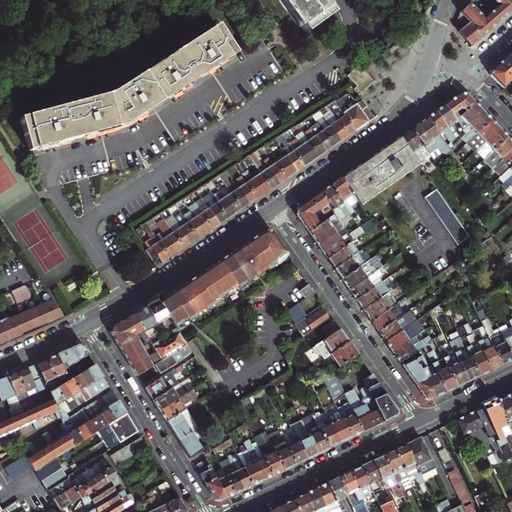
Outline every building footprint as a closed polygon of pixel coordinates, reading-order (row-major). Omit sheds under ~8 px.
[(284,0),(304,29),(333,11),(324,0),(284,0)] [(462,15),(469,21),(479,11),(475,7),(472,4),(470,7),(462,15)] [(510,16),(511,13),(511,11),(504,4),(502,6),(501,5),(495,11),(505,20),(510,16)] [(472,22),(477,28),(485,21),(487,18),(486,18),(482,14),(479,11),(469,21),(470,23),(471,23),(472,22)] [(501,23),(505,20),(495,11),(491,14),(501,23)] [(497,26),(501,23),(491,14),(486,18),(487,18),(485,21),(493,30),(497,26)] [(489,33),(493,30),(485,21),(477,28),(486,36),(489,33)] [(479,42),(486,36),(477,28),(472,22),(471,23),(470,23),(460,32),(473,47),(479,42)] [(118,92),(19,119),(29,155),(37,153),(131,126),(240,53),(221,24),(118,92)] [(511,62),(509,59),(505,62),(500,67),(511,78),(511,62)] [(353,88),(359,96),(374,83),(363,70),(359,65),(348,74),(357,85),(353,88)] [(511,78),(500,67),(496,70),(493,72),(493,76),(511,96),(511,78)] [(447,107),(459,122),(464,118),(478,104),(469,95),(463,95),(457,99),(447,107)] [(369,122),(357,104),(353,98),(352,98),(346,102),(342,96),(335,101),(355,131),(363,126),(369,122)] [(362,100),(357,104),(369,122),(375,118),(362,100)] [(327,106),(338,121),(348,137),(352,134),(355,131),(335,101),(327,106)] [(478,104),(464,118),(468,123),(463,127),(466,131),(471,126),(477,119),(479,121),(487,113),(482,108),(478,104)] [(463,127),(459,122),(447,107),(443,110),(438,113),(457,137),(459,135),(464,140),(465,139),(468,135),(465,132),(466,131),(463,127)] [(338,143),(341,141),(331,126),(320,110),(313,115),(314,117),(315,119),(323,131),(334,146),(338,143)] [(459,140),(457,137),(438,113),(434,116),(430,119),(442,136),(445,133),(453,145),(459,140)] [(465,139),(470,145),(494,121),(490,117),(487,113),(479,121),(477,119),(471,126),(466,131),(465,132),(468,135),(465,139)] [(442,136),(430,119),(422,125),(413,131),(432,156),(440,150),(437,145),(439,143),(437,140),(442,136)] [(338,121),(331,126),(341,141),(345,139),(348,137),(338,121)] [(470,145),(478,153),(488,144),(489,145),(495,138),(494,137),(502,129),(498,125),(494,121),(470,145)] [(488,144),(478,153),(486,162),(511,139),(506,134),(502,129),(494,137),(495,138),(489,145),(488,144)] [(330,149),(334,146),(323,131),(316,136),(327,151),(330,149)] [(434,159),(432,156),(413,131),(408,135),(403,139),(423,166),(423,167),(434,159)] [(301,169),(305,167),(294,151),(285,138),(284,136),(283,135),(276,139),(279,145),(284,142),(288,147),(283,151),(287,156),(297,172),(301,169)] [(323,154),(327,151),(316,136),(309,141),(320,156),(323,154)] [(355,196),(363,208),(423,166),(403,139),(374,159),(344,180),(355,196)] [(494,171),(495,170),(504,161),(503,160),(510,153),(511,154),(511,140),(511,139),(486,162),(494,171)] [(316,159),(320,156),(309,141),(301,146),(312,162),(316,159)] [(309,164),(312,162),(301,146),(294,151),(305,167),(309,164)] [(457,156),(454,152),(449,156),(450,158),(442,165),(461,190),(469,183),(467,180),(470,178),(462,168),(463,167),(456,158),(457,156)] [(498,184),(502,180),(511,170),(511,154),(510,153),(503,160),(504,161),(495,170),(500,175),(495,181),(498,184)] [(276,186),(279,184),(269,169),(265,172),(255,157),(254,157),(253,156),(251,157),(253,159),(261,173),(272,189),(276,186)] [(291,176),(297,172),(287,156),(276,163),(286,179),(291,176)] [(283,181),(286,179),(276,163),(269,168),(269,169),(279,184),(283,181)] [(509,191),(511,188),(511,170),(502,180),(506,185),(504,187),(509,191)] [(268,191),(272,189),(261,173),(254,178),(264,194),(268,191)] [(260,197),(264,194),(254,178),(246,183),(256,199),(260,197)] [(344,203),(355,196),(344,180),(338,184),(334,187),(344,203)] [(253,201),(256,199),(246,183),(238,188),(249,204),(253,201)] [(353,216),(344,203),(334,187),(329,190),(323,194),(331,205),(336,213),(338,215),(342,223),(353,216)] [(245,207),(249,204),(238,188),(231,193),(241,209),(245,207)] [(224,221),(227,219),(216,203),(209,193),(202,198),(203,199),(220,224),(224,221)] [(239,211),(241,209),(231,193),(224,198),(234,214),(239,211)] [(331,205),(323,194),(317,198),(305,206),(300,209),(299,216),(312,234),(323,226),(315,215),(331,205)] [(442,194),(430,202),(462,247),(473,239),(442,194)] [(486,196),(482,199),(490,209),(494,206),(486,196)] [(231,216),(234,214),(224,198),(216,203),(227,219),(231,216)] [(216,226),(220,224),(203,199),(196,204),(212,229),(216,226)] [(209,231),(212,229),(196,204),(195,203),(188,208),(195,217),(205,233),(209,231)] [(323,226),(312,234),(317,241),(321,247),(338,235),(347,229),(342,223),(338,215),(334,218),(323,226)] [(202,236),(205,233),(195,217),(187,222),(198,238),(202,236)] [(180,250),(183,248),(173,232),(164,219),(157,224),(165,237),(176,253),(180,250)] [(387,221),(377,228),(380,233),(384,230),(387,234),(393,230),(387,221)] [(194,241),(198,238),(187,222),(180,227),(191,243),(194,241)] [(187,246),(191,243),(180,227),(173,232),(183,248),(187,246)] [(362,230),(352,236),(352,237),(356,243),(356,242),(366,236),(362,230)] [(266,232),(244,247),(262,275),(276,266),(275,264),(288,254),(274,234),(266,232)] [(338,235),(321,247),(325,254),(330,260),(356,243),(352,237),(344,243),(338,235)] [(173,255),(176,253),(165,237),(158,242),(169,258),(173,255)] [(165,261),(169,258),(158,242),(150,247),(161,263),(165,261)] [(356,243),(330,260),(334,266),(338,271),(361,255),(362,254),(356,247),(358,245),(356,242),(356,243)] [(157,266),(161,263),(150,247),(146,250),(157,266)] [(262,275),(244,247),(241,249),(223,261),(242,288),(262,275)] [(361,255),(338,271),(341,276),(344,281),(368,265),(361,255)] [(368,265),(344,281),(348,286),(352,292),(384,269),(386,268),(383,264),(380,267),(375,260),(368,265)] [(242,288),(223,261),(189,284),(177,292),(196,319),(215,306),(214,304),(238,288),(239,290),(242,288)] [(455,267),(447,273),(450,277),(458,272),(455,267)] [(384,269),(352,292),(356,298),(359,301),(382,285),(379,282),(386,277),(384,274),(386,272),(384,269)] [(382,285),(359,301),(363,307),(366,312),(401,287),(400,285),(390,291),(385,283),(382,285)] [(18,288),(23,301),(30,298),(24,285),(18,288)] [(311,286),(301,293),(306,301),(316,294),(311,286)] [(401,287),(366,312),(370,317),(374,323),(397,307),(392,301),(405,292),(401,287)] [(11,291),(17,304),(23,301),(18,288),(11,291)] [(196,319),(177,292),(160,303),(170,317),(177,328),(189,320),(190,322),(196,319)] [(456,296),(446,303),(448,308),(449,309),(460,304),(456,296)] [(64,317),(51,298),(40,303),(49,323),(54,321),(64,317)] [(397,307),(374,323),(378,328),(381,333),(411,313),(403,302),(397,307)] [(40,303),(27,309),(36,329),(49,323),(40,303)] [(158,304),(149,309),(157,324),(170,317),(160,303),(158,304)] [(446,303),(435,311),(437,315),(448,308),(446,303)] [(288,314),(292,320),(304,312),(302,309),(300,306),(288,314)] [(36,329),(27,309),(13,315),(22,335),(36,329)] [(157,324),(149,309),(141,313),(137,315),(147,333),(159,327),(157,324)] [(411,313),(381,333),(385,339),(388,343),(420,321),(422,320),(416,310),(411,313)] [(304,312),(292,320),(296,326),(301,323),(308,318),(306,315),(304,312)] [(328,316),(325,312),(308,324),(309,326),(305,329),(301,323),(296,326),(305,338),(331,320),(328,316)] [(22,335),(13,315),(0,321),(9,341),(16,338),(22,335)] [(147,333),(137,315),(132,318),(125,322),(141,347),(148,343),(150,346),(153,344),(148,335),(147,333)] [(0,321),(0,320),(0,344),(2,344),(9,341),(0,321)] [(420,321),(388,343),(393,349),(396,354),(413,342),(428,332),(420,321)] [(484,325),(505,367),(511,364),(511,363),(511,352),(505,338),(498,341),(488,321),(484,323),(484,325)] [(141,347),(125,322),(123,323),(115,328),(114,331),(113,334),(136,371),(140,377),(157,367),(162,363),(156,350),(149,355),(145,349),(150,346),(148,343),(141,347)] [(331,338),(342,331),(339,326),(336,322),(325,330),(331,338)] [(475,335),(494,372),(499,370),(505,367),(484,325),(473,330),(475,335)] [(464,341),(483,378),(488,375),(494,372),(475,335),(471,337),(466,326),(459,329),(464,341)] [(189,347),(178,330),(173,332),(177,337),(165,344),(163,341),(154,346),(156,350),(162,363),(189,347)] [(331,338),(315,349),(319,356),(322,354),(326,360),(333,356),(351,343),(347,337),(342,331),(331,338)] [(413,342),(396,354),(400,360),(403,364),(416,355),(426,348),(435,342),(432,337),(417,348),(413,342)] [(435,366),(448,394),(454,391),(460,389),(441,350),(436,341),(435,342),(426,348),(435,366)] [(453,346),(471,383),(477,380),(483,378),(464,341),(453,346)] [(351,343),(333,356),(341,368),(360,355),(355,348),(351,343)] [(441,350),(460,389),(465,386),(471,383),(453,346),(452,344),(441,350)] [(66,353),(59,356),(67,371),(91,356),(86,348),(84,347),(81,346),(66,353)] [(192,350),(189,347),(162,363),(157,367),(160,371),(162,375),(186,361),(183,356),(192,350)] [(416,355),(403,364),(412,378),(428,400),(433,402),(437,400),(418,361),(416,355)] [(55,358),(50,360),(62,388),(67,385),(72,382),(67,371),(59,356),(55,358)] [(94,362),(91,356),(67,371),(72,382),(74,380),(82,376),(89,371),(97,367),(94,362)] [(205,370),(197,358),(192,361),(191,361),(195,367),(197,365),(201,372),(205,370)] [(418,361),(437,400),(443,397),(448,394),(435,366),(430,368),(425,358),(418,361)] [(43,363),(39,365),(45,379),(52,394),(59,390),(62,388),(50,360),(43,363)] [(39,365),(29,370),(35,383),(45,379),(39,365)] [(98,366),(97,367),(89,371),(103,393),(111,388),(105,378),(98,366)] [(25,371),(19,374),(28,393),(30,398),(41,394),(35,383),(29,370),(25,371)] [(176,370),(147,389),(151,395),(155,401),(172,391),(167,382),(179,375),(176,370)] [(98,396),(103,393),(89,371),(82,376),(95,398),(98,396)] [(325,379),(329,387),(339,408),(354,439),(360,436),(366,433),(351,404),(344,407),(340,400),(347,395),(348,395),(341,383),(336,372),(325,379)] [(14,376),(9,378),(18,397),(28,393),(19,374),(14,376)] [(91,401),(95,398),(82,376),(74,380),(88,403),(91,401)] [(375,402),(386,424),(399,417),(399,415),(400,412),(383,388),(374,376),(365,382),(368,388),(375,402)] [(3,381),(0,382),(0,396),(1,400),(3,403),(10,400),(16,411),(13,412),(16,418),(21,416),(26,414),(23,408),(18,397),(9,378),(3,381)] [(325,379),(315,387),(318,394),(329,387),(325,379)] [(83,405),(88,403),(74,380),(72,382),(67,385),(80,407),(83,405)] [(188,381),(172,391),(155,401),(158,407),(161,412),(195,391),(188,381)] [(76,410),(80,407),(67,385),(62,388),(59,390),(73,412),(76,410)] [(272,385),(262,391),(264,396),(274,390),(272,385)] [(323,432),(331,450),(337,447),(342,445),(337,434),(338,433),(334,424),(333,425),(322,402),(318,394),(315,387),(305,394),(307,398),(314,395),(323,414),(316,417),(323,432)] [(351,404),(366,433),(376,429),(386,424),(375,402),(368,388),(364,390),(362,393),(366,400),(361,402),(356,391),(348,395),(347,395),(351,404)] [(71,413),(73,412),(59,390),(52,394),(55,400),(64,419),(64,420),(70,417),(68,415),(71,413)] [(195,391),(161,412),(165,417),(168,423),(187,411),(184,406),(199,397),(195,391)] [(262,391),(251,398),(254,403),(264,397),(264,396),(262,391)] [(119,400),(114,392),(103,399),(117,422),(128,415),(119,400)] [(504,398),(497,402),(511,433),(511,400),(509,396),(504,398)] [(109,427),(117,422),(103,399),(100,401),(95,404),(109,427)] [(337,434),(342,445),(347,442),(354,439),(339,408),(333,410),(328,399),(322,402),(333,425),(334,424),(338,433),(337,434)] [(55,400),(44,405),(49,417),(55,414),(58,413),(61,420),(64,419),(55,400)] [(30,405),(23,408),(26,414),(32,411),(35,409),(32,401),(29,402),(30,405)] [(505,462),(511,459),(511,454),(511,451),(511,450),(511,433),(497,402),(486,407),(475,412),(496,454),(498,453),(500,452),(505,462)] [(101,432),(109,427),(95,404),(91,407),(87,409),(101,432)] [(35,409),(32,411),(41,429),(44,428),(41,421),(45,419),(49,417),(44,405),(38,408),(35,409)] [(99,433),(101,432),(87,409),(84,411),(79,414),(93,437),(99,433)] [(187,411),(168,423),(177,437),(191,459),(205,451),(199,441),(205,437),(188,410),(187,411)] [(6,411),(0,413),(0,425),(9,421),(10,421),(6,411)] [(26,414),(21,416),(26,427),(30,425),(35,423),(38,430),(41,429),(32,411),(26,414)] [(487,458),(492,456),(496,454),(475,412),(466,417),(456,421),(464,437),(470,433),(477,447),(481,444),(485,453),(474,458),(477,463),(487,458)] [(85,442),(93,437),(79,414),(76,416),(71,419),(85,442)] [(109,427),(101,432),(99,433),(111,451),(140,433),(137,428),(131,419),(128,415),(117,422),(109,427)] [(10,421),(9,421),(18,440),(21,438),(17,431),(21,429),(26,427),(21,416),(16,418),(10,421)] [(315,447),(319,456),(325,453),(331,450),(323,432),(316,417),(315,416),(304,421),(311,437),(312,437),(316,446),(315,447)] [(76,447),(85,442),(71,419),(70,418),(70,417),(64,420),(66,423),(76,447)] [(9,421),(0,425),(0,431),(3,438),(7,436),(12,434),(15,441),(18,440),(9,421)] [(295,432),(309,461),(314,458),(319,456),(315,447),(316,446),(312,437),(311,437),(304,421),(292,427),(295,432)] [(69,452),(76,447),(66,423),(63,424),(67,435),(66,436),(61,439),(69,452)] [(249,423),(239,429),(242,434),(252,428),(249,423)] [(269,437),(286,472),(292,469),(298,466),(283,437),(281,431),(269,437)] [(283,437),(298,466),(303,463),(309,461),(295,432),(283,437)] [(61,457),(69,452),(61,439),(59,441),(56,442),(50,433),(47,435),(61,457)] [(262,450),(274,477),(280,474),(286,472),(269,437),(267,433),(256,438),(262,450)] [(58,459),(61,457),(47,435),(45,436),(51,446),(48,447),(45,449),(53,462),(58,459)] [(229,436),(212,447),(217,455),(234,446),(229,436)] [(407,445),(421,476),(436,469),(421,438),(415,441),(407,445)] [(143,439),(112,458),(117,466),(149,447),(147,444),(143,439)] [(45,467),(53,462),(45,449),(42,451),(40,452),(34,443),(32,445),(45,467)] [(261,473),(265,482),(269,480),(274,477),(262,450),(257,452),(253,444),(248,447),(256,463),(255,464),(259,474),(261,473)] [(37,472),(45,467),(32,445),(29,447),(35,456),(32,457),(30,459),(37,472)] [(402,448),(395,451),(408,479),(414,476),(416,479),(422,492),(428,490),(421,476),(407,445),(402,448)] [(245,469),(254,487),(259,485),(265,482),(261,473),(259,474),(255,464),(256,463),(248,447),(242,449),(250,466),(245,469)] [(384,456),(402,495),(413,489),(410,482),(408,479),(395,451),(390,453),(384,456)] [(403,497),(402,495),(384,456),(378,459),(372,462),(385,489),(386,490),(390,487),(395,498),(399,499),(403,497)] [(493,469),(498,466),(492,456),(487,458),(493,469)] [(231,461),(245,491),(249,489),(254,487),(245,469),(242,462),(236,465),(233,457),(230,458),(231,461)] [(45,467),(37,472),(51,492),(61,486),(71,480),(58,459),(53,462),(45,467)] [(120,479),(108,460),(103,463),(99,466),(111,485),(120,479)] [(213,470),(208,461),(196,467),(206,483),(218,501),(220,502),(222,502),(227,500),(213,470)] [(225,470),(237,495),(241,493),(245,491),(231,461),(228,463),(230,467),(225,470)] [(385,489),(372,462),(367,464),(361,467),(374,494),(385,489)] [(111,485),(99,466),(94,469),(90,471),(102,490),(111,485)] [(355,470),(350,473),(368,511),(371,511),(377,509),(378,511),(382,511),(379,505),(374,494),(361,467),(355,470)] [(216,469),(213,470),(227,500),(232,498),(237,495),(225,470),(218,473),(216,469)] [(102,490),(90,471),(86,474),(81,477),(93,496),(102,490)] [(455,471),(448,474),(463,505),(466,511),(473,511),(470,506),(471,505),(455,471)] [(354,511),(368,511),(350,473),(344,475),(338,478),(339,480),(347,497),(354,511)] [(93,496),(81,477),(79,479),(79,480),(78,481),(73,484),(82,498),(84,502),(93,496)] [(102,490),(107,499),(116,494),(115,490),(123,486),(122,483),(120,479),(111,485),(102,490)] [(78,501),(82,498),(73,484),(71,480),(61,486),(73,504),(78,501)] [(334,482),(328,485),(336,502),(347,497),(339,480),(334,482)] [(171,482),(160,489),(167,502),(172,511),(189,511),(180,498),(174,502),(168,491),(174,488),(171,482)] [(316,489),(327,511),(333,511),(340,509),(336,502),(328,485),(327,483),(322,486),(316,489)] [(69,507),(73,504),(61,486),(51,492),(62,511),(69,507)] [(310,492),(305,494),(313,511),(327,511),(316,489),(310,492)] [(93,496),(84,502),(85,504),(87,506),(95,502),(97,505),(107,499),(102,490),(93,496)] [(116,494),(107,499),(111,508),(129,498),(127,495),(126,493),(118,497),(116,494)] [(313,511),(305,494),(300,497),(294,500),(299,511),(313,511)] [(475,498),(481,511),(490,508),(483,494),(475,498)] [(172,511),(167,502),(159,506),(154,496),(150,499),(156,511),(172,511)] [(111,508),(113,511),(122,511),(125,511),(133,506),(131,502),(129,498),(111,508)] [(104,511),(111,508),(107,499),(97,505),(99,508),(93,511),(104,511)] [(156,511),(150,499),(145,501),(150,511),(147,511),(156,511)] [(282,505),(285,511),(299,511),(294,500),(288,503),(282,505)] [(436,506),(438,511),(466,511),(463,505),(453,510),(448,500),(436,506)] [(396,511),(392,502),(384,505),(383,503),(379,505),(382,511),(396,511)]
